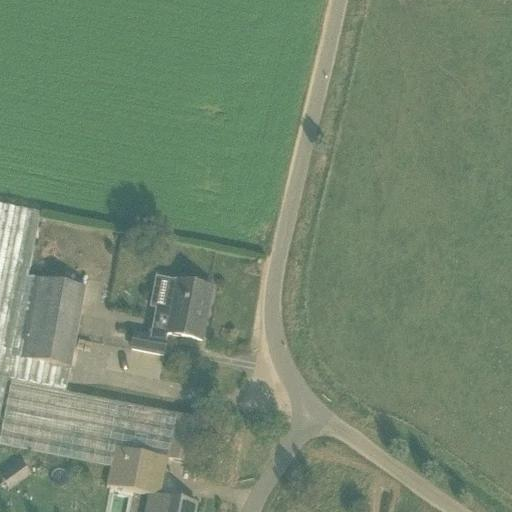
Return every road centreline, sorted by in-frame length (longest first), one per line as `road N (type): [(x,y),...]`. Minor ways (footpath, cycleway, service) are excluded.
road 1 (unclassified): [(315,411),(291,375),(272,296),(337,0)]
road 2 (unclassified): [(457,511),(315,411)]
road 3 (unclassified): [(249,511),(315,411)]
